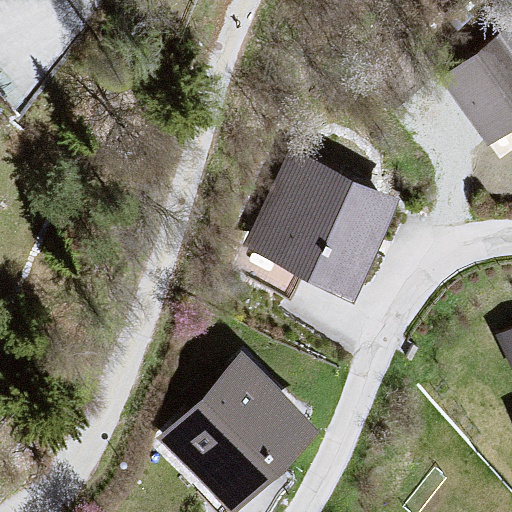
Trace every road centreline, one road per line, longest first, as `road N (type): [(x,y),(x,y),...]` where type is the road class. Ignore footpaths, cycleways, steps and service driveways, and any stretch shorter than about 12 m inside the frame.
road 1 (residential): [(27,511),(82,457),(260,0)]
road 2 (residential): [(303,511),(384,341),(449,253),(511,244)]
